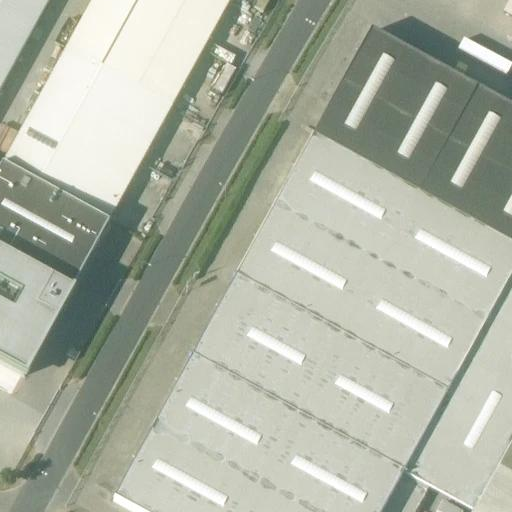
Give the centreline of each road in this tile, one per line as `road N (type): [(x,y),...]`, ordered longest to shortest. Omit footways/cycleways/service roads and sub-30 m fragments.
road 1 (unclassified): [(27,511),(318,0)]
road 2 (unknown): [(511,73),(389,0)]
